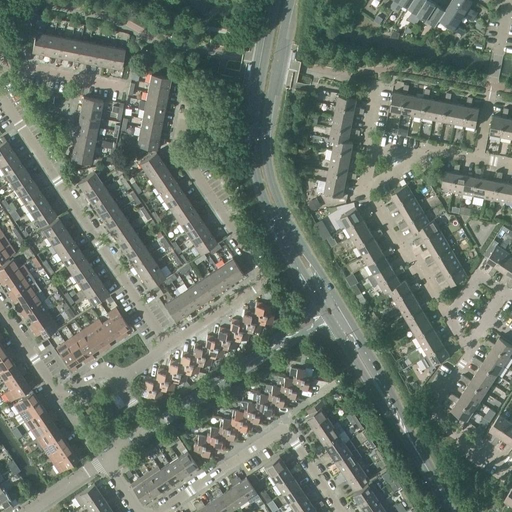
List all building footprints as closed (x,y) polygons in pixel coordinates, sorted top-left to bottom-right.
[(394,0),(390,7),(394,9),(400,0),(394,0)] [(400,0),(394,9),(398,12),(404,4),(408,7),(413,0),(400,0)] [(413,0),(408,7),(413,10),(408,18),(412,21),(425,0),(413,0)] [(426,19),(436,4),(431,0),(425,0),(412,21),(416,24),(422,16),(426,19)] [(452,0),(452,1),(475,16),(478,12),(470,7),(473,1),(470,0),(452,0)] [(446,10),(461,20),(464,15),(472,21),(475,16),(452,1),(447,8),(446,10)] [(446,10),(436,4),(426,19),(436,25),(440,19),(439,19),(440,19),(446,10)] [(461,20),(446,10),(440,19),(439,19),(440,19),(463,35),(466,30),(458,25),(461,20)] [(378,15),(374,20),(379,23),(383,18),(378,15)] [(40,59),(45,33),(36,31),(32,51),(39,52),(38,58),(40,59)] [(50,54),(54,35),(45,33),(40,59),(42,59),(44,53),(50,54)] [(58,62),(63,37),(54,35),(50,54),(57,56),(56,62),(58,62)] [(68,58),(72,38),(63,37),(58,62),(60,63),(61,57),(68,58)] [(76,66),(81,40),(72,38),(68,58),(75,59),(74,65),(76,66)] [(86,61),(90,42),(81,40),(76,66),(78,66),(79,60),(86,61)] [(94,69),(99,44),(90,42),(86,61),(92,63),(91,69),(94,69)] [(104,65),(107,45),(99,44),(94,69),(96,69),(97,64),(104,65)] [(111,73),(116,47),(107,45),(104,65),(110,66),(109,72),(111,73)] [(116,47),(111,73),(113,73),(114,67),(122,68),(125,49),(116,47)] [(150,82),(175,87),(175,86),(169,84),(171,77),(151,73),(150,82)] [(175,87),(150,82),(148,91),(167,95),(169,89),(175,90),(175,87)] [(408,89),(404,88),(403,93),(405,94),(401,112),(412,114),(415,96),(408,94),(408,89)] [(167,95),(148,91),(146,100),(172,105),(172,103),(166,102),(167,95)] [(390,110),(401,112),(405,94),(403,93),(394,91),(390,110)] [(430,94),(425,93),(424,97),(426,98),(423,116),(433,118),(437,100),(429,98),(430,94)] [(339,94),(337,105),(355,109),(355,107),(357,98),(339,94)] [(82,105),(101,109),(103,100),(84,96),(82,105)] [(415,96),(412,114),(423,116),(426,98),(424,97),(415,96)] [(451,98),(446,97),(445,101),(448,102),(444,120),(455,122),(458,104),(450,102),(451,98)] [(172,105),(146,100),(144,109),(164,113),(165,106),(171,107),(172,105)] [(437,100),(433,118),(444,120),(448,102),(445,101),(437,100)] [(472,102),(467,101),(466,106),(469,106),(465,124),(476,126),(480,108),(471,107),(472,102)] [(458,104),(455,122),(465,124),(469,106),(466,106),(458,104)] [(101,109),(82,105),(80,114),(100,118),(101,109)] [(359,113),(360,108),(355,107),(355,109),(337,105),(335,116),(353,120),(354,112),(359,113)] [(164,113),(144,109),(143,118),(168,123),(168,121),(163,120),(164,113)] [(312,112),(309,122),(317,124),(319,113),(312,112)] [(508,113),(503,112),(502,117),(504,117),(501,135),(511,137),(511,135),(511,118),(507,118),(508,113)] [(78,123),(98,127),(100,118),(80,114),(78,123)] [(490,133),(501,135),(504,117),(502,117),(494,115),(490,133)] [(353,120),(335,116),(333,127),(351,131),(351,128),(353,120)] [(168,123),(143,118),(141,127),(160,131),(162,124),(168,125),(168,123)] [(98,127),(78,123),(77,132),(96,136),(98,127)] [(160,131),(141,127),(139,136),(164,141),(165,138),(159,137),(160,131)] [(355,134),(356,129),(351,128),(351,131),(333,127),(330,138),(335,139),(336,138),(349,141),(350,133),(355,134)] [(399,127),(397,133),(407,135),(408,129),(399,127)] [(75,141),(94,145),(96,136),(77,132),(75,141)] [(164,141),(139,136),(137,145),(157,149),(158,141),(164,143),(164,141)] [(354,142),(349,141),(336,138),(335,139),(333,150),(351,153),(352,150),(354,142)] [(0,154),(17,144),(15,142),(10,146),(6,140),(0,143),(0,154)] [(94,145),(75,141),(73,150),(93,154),(94,145)] [(0,165),(0,166),(17,155),(13,149),(18,146),(17,144),(0,154),(0,165)] [(93,154),(73,150),(71,159),(91,163),(93,154)] [(356,156),(357,151),(352,150),(351,153),(333,150),(331,160),(349,164),(351,155),(356,156)] [(161,157),(156,151),(140,162),(144,168),(161,157)] [(161,157),(144,168),(149,176),(166,165),(163,161),(168,157),(165,154),(161,157)] [(17,155),(0,166),(5,173),(27,159),(26,157),(21,161),(17,155)] [(10,181),(27,170),(23,164),(28,161),(27,159),(5,173),(10,181)] [(349,164),(331,160),(329,171),(347,174),(348,172),(349,164)] [(166,165),(149,176),(154,184),(171,173),(171,172),(166,165)] [(460,169),(455,168),(454,172),(456,173),(452,191),(463,193),(467,175),(459,173),(460,169)] [(159,191),(176,180),(173,176),(178,172),(176,169),(171,172),(171,173),(154,184),(159,191)] [(15,188),(37,174),(36,172),(31,175),(27,170),(10,181),(15,188)] [(83,190),(100,178),(95,171),(78,182),(83,190)] [(327,181),(345,185),(347,177),(351,177),(352,172),(348,172),(347,174),(329,171),(327,181)] [(442,189),(452,191),(456,173),(454,172),(445,171),(442,189)] [(481,173),(476,172),(475,177),(477,177),(474,195),(484,197),(488,179),(480,178),(481,173)] [(20,196),(37,185),(33,179),(38,176),(37,174),(15,188),(20,196)] [(467,175),(463,193),(474,195),(477,177),(475,177),(467,175)] [(506,201),(509,183),(501,182),(502,177),(497,176),(496,181),(499,181),(495,199),(506,201)] [(88,197),(105,186),(100,178),(83,190),(88,197)] [(488,179),(484,197),(495,199),(499,181),(496,181),(488,179)] [(176,180),(159,191),(165,199),(181,188),(181,187),(176,180)] [(345,185),(327,181),(325,192),(342,196),(342,198),(347,199),(348,194),(343,193),(345,185)] [(137,184),(133,186),(138,193),(141,191),(137,184)] [(170,207),(186,196),(183,191),(188,187),(186,184),(181,187),(181,188),(165,199),(170,207)] [(392,203),(395,208),(399,205),(397,203),(413,193),(408,184),(392,193),(396,201),(392,203)] [(37,185),(20,196),(25,203),(47,189),(46,187),(41,190),(37,185)] [(93,205),(110,194),(105,186),(88,197),(93,205)] [(30,211),(47,200),(43,194),(48,191),(47,189),(25,203),(30,211)] [(403,212),(419,203),(413,193),(397,203),(399,205),(403,212)] [(99,212),(115,201),(110,194),(93,205),(99,212)] [(186,196),(170,207),(175,214),(192,204),(191,202),(186,196)] [(316,197),(310,200),(314,210),(320,207),(316,197)] [(5,206),(10,203),(7,198),(2,201),(5,206)] [(180,222),(197,211),(193,206),(198,203),(196,199),(191,202),(192,204),(175,214),(180,222)] [(36,219),(57,204),(56,202),(51,205),(47,200),(30,211),(36,219)] [(104,220),(120,209),(115,201),(99,212),(104,220)] [(10,203),(5,206),(8,211),(13,208),(10,203)] [(403,222),(406,226),(410,224),(408,221),(424,212),(419,203),(403,212),(407,219),(403,222)] [(57,204),(36,219),(41,226),(57,215),(53,209),(58,206),(57,204)] [(341,217),(347,226),(362,217),(361,215),(357,207),(341,217)] [(109,227),(125,216),(120,209),(104,220),(109,227)] [(197,211),(180,222),(185,230),(202,219),(201,217),(197,211)] [(352,235),(368,226),(364,219),(368,217),(365,212),(361,215),(362,217),(347,226),(352,235)] [(430,221),(424,212),(408,221),(410,224),(414,231),(419,229),(418,228),(430,221)] [(190,237),(207,227),(203,221),(208,218),(206,214),(201,217),(202,219),(185,230),(190,237)] [(114,235),(130,224),(125,216),(109,227),(114,235)] [(47,236),(69,222),(68,220),(63,224),(59,217),(42,229),(47,236)] [(419,238),(421,243),(425,240),(424,238),(440,228),(434,219),(430,221),(418,228),(419,229),(423,236),(419,238)] [(52,244),(69,233),(65,227),(70,224),(69,222),(47,236),(52,244)] [(119,242),(135,231),(130,224),(114,235),(119,242)] [(368,226),(352,235),(358,245),(373,235),(372,233),(368,226)] [(16,227),(12,229),(17,237),(21,235),(16,227)] [(207,227),(190,237),(196,245),(217,231),(216,229),(211,232),(207,227)] [(27,228),(22,231),(25,236),(30,233),(27,228)] [(430,247),(445,238),(440,228),(424,238),(425,240),(430,247)] [(124,250),(140,239),(135,231),(119,242),(124,250)] [(217,231),(196,245),(201,253),(217,242),(213,236),(218,232),(217,231)] [(376,231),(372,233),(373,235),(358,245),(363,254),(379,245),(375,238),(379,235),(376,231)] [(57,251),(79,237),(78,235),(73,239),(69,233),(52,244),(57,251)] [(9,243),(4,234),(0,236),(0,249),(5,246),(9,243)] [(27,239),(30,244),(36,240),(32,235),(27,239)] [(63,259),(79,248),(75,242),(80,239),(79,237),(57,251),(63,259)] [(430,257),(432,261),(436,259),(435,257),(451,247),(445,238),(430,247),(434,254),(430,257)] [(129,257),(145,246),(140,239),(124,250),(129,257)] [(0,262),(15,252),(9,243),(5,246),(0,249),(0,262)] [(494,265),(492,269),(496,271),(498,267),(496,266),(506,250),(497,244),(487,260),(494,265)] [(383,252),(379,245),(363,254),(369,264),(385,254),(383,252)] [(134,265),(151,254),(145,246),(129,257),(134,265)] [(441,266),(457,257),(451,247),(435,257),(436,259),(441,266)] [(79,248),(63,259),(68,266),(89,252),(88,250),(83,253),(79,248)] [(387,249),(383,252),(385,254),(369,264),(374,273),(390,264),(386,256),(390,254),(387,249)] [(505,272),(511,261),(511,254),(506,250),(496,266),(498,267),(505,272)] [(73,274),(89,263),(85,257),(90,254),(89,252),(68,266),(73,274)] [(139,272),(156,261),(151,254),(134,265),(139,272)] [(41,264),(35,256),(32,259),(37,267),(41,264)] [(225,263),(236,279),(244,274),(233,257),(225,263)] [(441,275),(443,280),(447,277),(446,275),(462,266),(457,257),(441,266),(445,273),(441,275)] [(0,279),(19,267),(13,258),(0,266),(0,271),(2,274),(0,275),(0,279)] [(47,269),(52,266),(49,261),(44,264),(47,269)] [(144,280),(161,269),(156,261),(139,272),(144,280)] [(78,281),(99,267),(98,265),(93,268),(89,263),(73,274),(78,281)] [(236,279),(225,263),(218,268),(229,284),(236,279)] [(29,272),(24,264),(19,267),(0,279),(0,281),(1,283),(6,280),(9,285),(24,275),(29,272)] [(374,273),(380,282),(396,273),(394,270),(390,264),(374,273)] [(52,266),(47,269),(51,274),(56,271),(52,266)] [(468,275),(462,266),(446,275),(447,277),(452,285),(468,275)] [(83,289),(99,278),(95,272),(100,269),(99,267),(78,281),(83,289)] [(229,284),(218,268),(210,273),(221,289),(229,284)] [(401,272),(398,268),(394,270),(396,273),(380,282),(386,292),(390,289),(389,289),(401,282),(397,275),(401,272)] [(161,269),(144,280),(149,288),(166,277),(161,269)] [(13,291),(9,294),(11,297),(30,284),(35,281),(29,272),(9,285),(13,291)] [(221,289),(210,273),(203,278),(214,294),(221,289)] [(353,273),(345,278),(347,282),(356,277),(353,273)] [(99,278),(83,289),(88,296),(109,282),(108,280),(103,283),(99,278)] [(214,294),(203,278),(195,283),(206,299),(214,294)] [(401,282),(389,289),(390,289),(396,299),(411,289),(410,287),(405,279),(401,282)] [(109,282),(88,296),(93,304),(109,293),(105,287),(110,283),(109,282)] [(206,299),(195,283),(188,288),(199,304),(206,299)] [(21,303),(36,292),(30,284),(11,297),(13,300),(17,297),(21,303)] [(401,308),(417,299),(412,291),(417,289),(415,286),(414,284),(410,287),(411,289),(396,299),(401,308)] [(199,304),(188,288),(180,293),(191,309),(199,304)] [(36,292),(21,303),(25,308),(20,311),(22,314),(42,301),(36,292)] [(191,309),(180,293),(172,298),(184,315),(191,309)] [(184,315),(172,298),(165,303),(176,320),(184,315)] [(417,299),(401,308),(407,317),(422,308),(421,305),(417,299)] [(42,301),(22,314),(24,317),(29,314),(32,320),(47,309),(42,301)] [(257,301),(254,313),(259,314),(257,322),(261,323),(262,323),(265,323),(265,321),(272,322),(274,314),(270,314),(271,306),(262,304),(263,302),(257,301)] [(428,307),(425,303),(421,305),(422,308),(407,317),(412,327),(428,317),(423,310),(428,307)] [(75,315),(69,307),(64,310),(70,319),(75,315)] [(129,327),(116,307),(107,313),(110,317),(123,337),(126,335),(123,331),(129,327)] [(47,309),(32,320),(36,325),(32,328),(34,331),(53,318),(47,309)] [(244,310),(242,321),(247,322),(245,330),(249,331),(252,332),(253,329),(260,331),(261,323),(257,322),(259,314),(254,313),(250,312),(250,311),(244,310)] [(102,323),(112,338),(117,335),(120,339),(123,337),(110,317),(102,323)] [(428,317),(412,327),(418,336),(433,326),(432,324),(428,317)] [(53,318),(34,331),(36,334),(40,331),(44,337),(59,327),(53,318)] [(232,318),(230,329),(234,330),(233,339),(237,340),(237,339),(240,340),(240,338),(248,339),(249,331),(245,330),(247,322),(242,321),(238,320),(238,319),(232,318)] [(90,324),(107,348),(109,347),(106,342),(112,338),(102,323),(99,319),(90,324)] [(438,326),(436,322),(432,324),(433,326),(418,336),(423,345),(439,336),(435,328),(438,326)] [(82,330),(95,350),(101,346),(104,350),(107,348),(90,324),(82,330)] [(220,326),(217,338),(222,339),(220,347),(224,348),(228,348),(228,346),(235,347),(237,340),(233,339),(234,330),(230,329),(225,328),(226,327),(220,326)] [(95,350),(82,330),(74,336),(90,360),(92,358),(89,354),(95,350)] [(207,334),(205,346),(209,347),(208,355),(212,356),(215,356),(216,354),(223,356),(224,348),(220,347),(222,339),(217,338),(213,337),(213,336),(207,334)] [(65,342),(78,361),(84,357),(87,362),(90,360),(74,336),(65,342)] [(439,336),(423,345),(429,354),(444,345),(443,342),(439,336)] [(491,341),(488,345),(492,348),(494,345),(509,356),(511,351),(511,344),(500,336),(495,344),(491,341)] [(450,344),(447,340),(443,342),(444,345),(429,354),(434,364),(450,354),(446,347),(450,344)] [(78,361),(65,342),(56,348),(69,367),(70,367),(72,371),(75,369),(72,365),(78,361)] [(195,343),(193,354),(197,355),(196,364),(200,364),(203,365),(203,362),(210,364),(212,356),(208,355),(209,347),(205,346),(201,345),(201,344),(195,343)] [(0,358),(12,351),(10,348),(6,351),(2,345),(0,346),(0,358)] [(488,355),(503,365),(509,356),(494,345),(492,348),(488,355)] [(0,371),(13,362),(10,356),(14,353),(12,351),(0,358),(0,371)] [(183,351),(180,363),(185,364),(183,372),(187,372),(191,373),(191,371),(198,372),(200,364),(196,364),(197,355),(193,354),(188,353),(189,352),(183,351)] [(503,365),(488,355),(483,362),(479,359),(476,363),(480,366),(482,364),(497,374),(503,365)] [(171,359),(168,371),(173,372),(171,380),(175,381),(178,381),(179,379),(186,380),(187,372),(183,372),(185,364),(180,363),(176,362),(176,361),(171,359)] [(0,374),(4,381),(23,367),(22,365),(17,368),(13,362),(0,371),(0,374)] [(476,373),(491,383),(497,374),(482,364),(480,366),(476,373)] [(10,389),(25,379),(21,373),(25,370),(23,367),(4,381),(10,389)] [(305,370),(291,367),(289,377),(293,378),(292,382),(300,383),(299,388),(311,390),(312,384),(311,384),(312,375),(304,374),(305,370)] [(158,368),(156,379),(161,380),(159,389),(163,389),(166,390),(166,387),(173,389),(175,381),(171,380),(173,372),(168,371),(164,370),(164,369),(158,368)] [(491,383),(476,373),(471,380),(467,377),(465,381),(469,384),(470,382),(485,392),(491,383)] [(289,377),(278,375),(276,385),(281,386),(280,390),(288,392),(287,396),(298,399),(299,393),(298,393),(299,388),(300,383),(292,382),(293,378),(289,377)] [(161,397),(163,389),(159,389),(161,380),(156,379),(151,378),(152,377),(146,376),(143,388),(148,389),(146,396),(154,398),(154,396),(161,397)] [(25,379),(10,389),(5,392),(11,401),(16,398),(31,388),(30,387),(35,385),(33,382),(28,384),(25,379)] [(464,391),(479,401),(485,392),(470,382),(469,384),(464,391)] [(276,385),(266,383),(264,394),(268,394),(267,399),(275,400),(274,405),(286,407),(287,401),(286,401),(287,396),(288,392),(280,390),(281,386),(276,385)] [(19,413),(43,397),(41,394),(37,397),(33,391),(13,404),(19,413)] [(479,401),(464,391),(460,398),(456,395),(453,400),(457,402),(458,400),(473,410),(479,401)] [(264,394),(254,392),(252,402),(256,403),(255,407),(263,408),(262,413),(274,415),(275,409),(274,409),(274,405),(275,400),(267,399),(268,394),(264,394)] [(43,397),(19,413),(25,421),(44,408),(41,403),(45,400),(43,397)] [(305,416),(311,425),(326,415),(327,415),(333,411),(331,409),(325,404),(322,399),(306,409),(309,413),(305,416)] [(252,402),(241,400),(239,410),(244,411),(243,415),(251,417),(250,421),(261,423),(262,418),(261,417),(262,413),(263,408),(255,407),(256,403),(252,402)] [(452,409),(467,420),(473,410),(458,400),(457,402),(452,409)] [(44,408),(25,421),(31,429),(54,414),(53,411),(48,414),(44,408)] [(249,426),(250,421),(251,417),(243,415),(244,411),(239,410),(233,409),(231,419),(230,423),(238,425),(238,430),(249,432),(250,426),(249,426)] [(54,414),(31,429),(36,438),(56,425),(52,420),(56,417),(54,414)] [(494,438),(499,441),(501,437),(499,435),(509,420),(500,414),(490,429),(497,434),(494,438)] [(333,424),(327,415),(326,415),(311,425),(317,434),(333,424)] [(237,434),(238,430),(238,425),(230,423),(231,419),(221,417),(219,428),(218,432),(226,433),(225,438),(237,440),(238,434),(237,434)] [(358,420),(355,421),(361,429),(363,427),(358,420)] [(508,441),(511,434),(511,421),(509,420),(499,435),(501,437),(508,441)] [(333,424),(317,434),(323,443),(339,433),(344,430),(338,421),(333,424)] [(56,425),(36,438),(42,446),(66,430),(64,428),(60,431),(56,425)] [(224,442),(225,438),(226,433),(218,432),(219,428),(211,426),(210,433),(207,433),(207,436),(206,441),(214,442),(213,446),(224,448),(226,443),(224,442)] [(66,430),(42,446),(48,455),(67,442),(63,436),(68,434),(66,430)] [(345,442),(339,433),(323,443),(329,452),(345,442)] [(212,451),(213,446),(214,442),(206,441),(207,436),(199,434),(197,441),(195,441),(194,448),(201,450),(201,454),(212,457),(213,451),(212,451)] [(370,437),(367,439),(373,447),(375,445),(370,437)] [(345,442),(329,452),(335,461),(356,447),(350,439),(345,442)] [(67,442),(48,455),(53,463),(77,447),(75,445),(71,448),(67,442)] [(77,447),(53,463),(59,472),(79,459),(75,453),(79,450),(77,447)] [(335,461),(341,470),(362,457),(356,447),(335,461)] [(178,456),(189,472),(198,465),(188,450),(178,456)] [(270,474),(285,464),(282,459),(287,456),(285,452),(280,455),(279,455),(264,465),(270,474)] [(169,462),(180,478),(189,472),(178,456),(169,462)] [(347,479),(363,469),(368,466),(362,457),(341,470),(347,479)] [(132,465),(130,462),(121,469),(123,471),(132,465)] [(160,468),(171,484),(180,478),(169,462),(160,468)] [(285,464),(270,474),(276,483),(297,470),(294,466),(289,470),(285,464)] [(171,484),(160,468),(160,469),(158,465),(149,471),(162,490),(171,484)] [(363,469),(347,479),(354,489),(369,478),(363,469)] [(297,470),(276,483),(282,493),(298,482),(294,477),(299,473),(297,470)] [(140,477),(153,496),(162,490),(149,471),(140,477)] [(260,496),(247,477),(241,481),(237,475),(234,478),(248,498),(250,502),(260,496)] [(153,496),(140,477),(131,484),(133,487),(143,502),(153,496)] [(228,489),(238,505),(248,498),(234,478),(230,480),(234,486),(228,489)] [(359,503),(378,490),(372,481),(352,494),(359,503)] [(288,501),(309,488),(306,484),(301,488),(298,482),(282,493),(288,501)] [(75,496),(81,505),(85,502),(106,488),(104,485),(98,489),(94,483),(75,496)] [(91,511),(107,501),(103,496),(109,492),(106,488),(85,502),(86,503),(91,511)] [(216,490),(230,511),(238,505),(228,489),(223,493),(219,488),(216,490)] [(294,510),(309,500),(306,495),(311,491),(309,488),(288,501),(294,510)] [(227,511),(230,511),(216,490),(212,492),(216,498),(210,501),(217,511),(227,511)] [(364,511),(365,511),(384,499),(378,490),(359,503),(364,511)] [(8,493),(0,498),(0,511),(4,511),(13,506),(10,502),(12,500),(8,493)] [(384,511),(390,508),(384,499),(365,511),(384,511)] [(217,511),(210,501),(205,505),(201,500),(198,502),(204,511),(217,511)] [(295,511),(311,511),(321,506),(323,504),(321,500),(313,505),(309,500),(294,510),(295,511)] [(107,501),(91,511),(109,511),(118,506),(116,503),(110,506),(107,501)] [(204,511),(198,502),(194,504),(198,510),(194,511),(204,511)]
